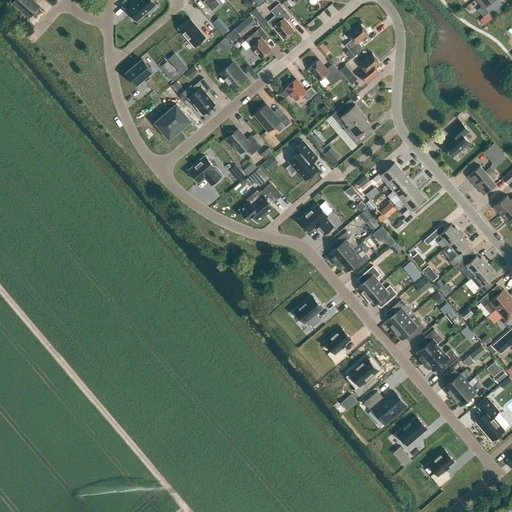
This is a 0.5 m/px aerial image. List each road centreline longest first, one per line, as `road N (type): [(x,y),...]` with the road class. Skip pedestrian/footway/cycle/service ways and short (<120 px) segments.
road 1 (residential): [(454,511),(489,482),(486,460),(307,251),(200,209),(158,170)]
road 2 (residential): [(380,0),(400,39),(399,128),(511,261)]
road 3 (track): [(189,511),(0,289)]
road 4 (residential): [(158,170),(359,0)]
